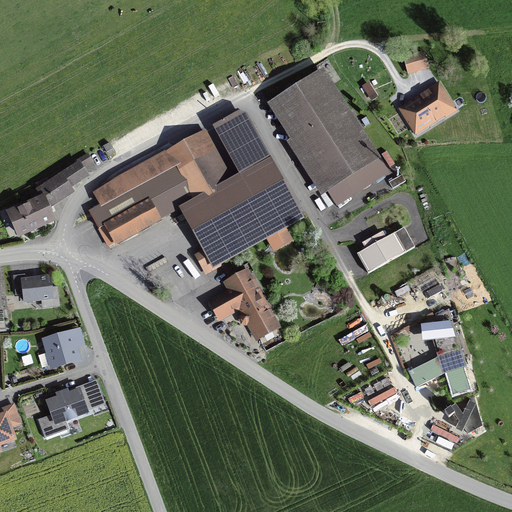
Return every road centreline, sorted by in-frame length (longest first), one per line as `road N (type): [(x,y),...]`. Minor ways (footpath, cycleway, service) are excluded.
road 1 (residential): [(60,254),(75,203),(95,180),(246,93),(386,347)]
road 2 (tertiary): [(69,257),(318,410),(511,502)]
road 3 (unclassified): [(106,363),(159,511)]
